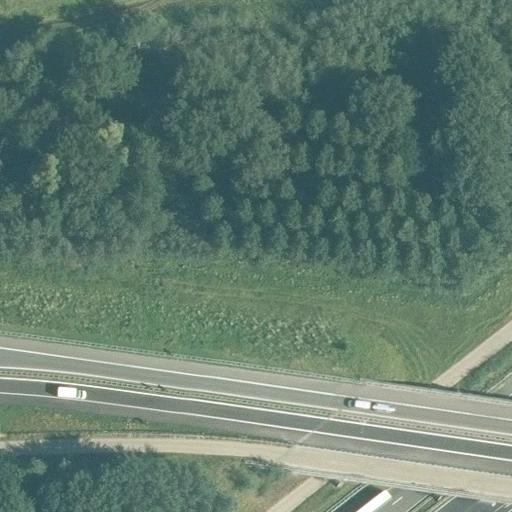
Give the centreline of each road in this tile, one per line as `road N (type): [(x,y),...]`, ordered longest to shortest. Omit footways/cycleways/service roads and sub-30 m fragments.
road 1 (motorway): [(0,385),(511,457)]
road 2 (motorway): [(511,429),(0,358)]
road 3 (unclassified): [(279,511),(511,331)]
road 4 (unclassified): [(0,448),(143,444),(276,458)]
road 5 (unclassified): [(511,492),(276,458)]
road 6 (motorway): [(511,413),(385,511)]
